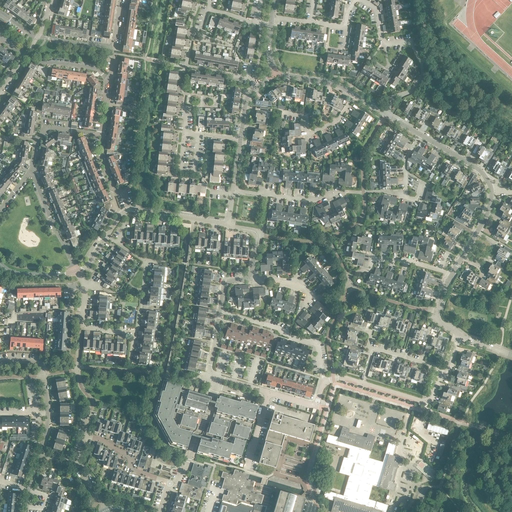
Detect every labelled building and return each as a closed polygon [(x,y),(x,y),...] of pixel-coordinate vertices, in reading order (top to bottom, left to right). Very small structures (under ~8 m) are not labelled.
[(6,9),(12,2),(8,0),(5,0),(1,6),(6,9)] [(181,10),(187,11),(189,12),(191,1),(187,0),(182,0),(181,9),(181,10)] [(239,12),(241,2),(233,0),(232,0),(231,11),(239,12)] [(17,6),(12,2),(6,9),(10,12),(10,11),(12,12),(17,6)] [(68,11),(69,5),(60,2),(59,6),(60,6),(60,9),(68,11)] [(286,2),(284,13),(293,14),(294,4),(286,2)] [(17,6),(12,12),(13,13),(13,14),(16,16),(21,9),(17,6)] [(21,9),(16,16),(19,19),(20,18),(22,19),(26,13),(21,9)] [(66,17),(68,11),(60,9),(58,14),(66,17)] [(26,13),(22,19),(23,20),(23,21),(26,24),(31,16),(26,13)] [(31,16),(26,24),(31,27),(36,20),(31,16)] [(212,17),(208,26),(214,28),(214,27),(217,28),(220,20),(212,17)] [(220,20),(217,28),(222,30),(226,19),(223,18),(222,21),(220,20)] [(230,23),(227,32),(232,33),(236,23),(233,22),(233,24),(230,23)] [(236,23),(232,33),(237,35),(240,27),(237,26),(238,23),(236,23)] [(184,27),(178,26),(176,37),(185,38),(186,27),(184,27)] [(290,38),(296,39),(297,28),(295,27),(294,30),(291,30),(290,36),(287,35),(286,42),(289,43),(290,38)] [(322,43),(322,47),(325,48),(326,41),(323,41),(324,35),(321,34),(321,31),(319,31),(317,42),(322,43)] [(247,35),(246,41),(255,42),(256,37),(252,36),(253,34),(250,33),(250,36),(247,35)] [(174,48),(181,48),(180,49),(183,49),(185,38),(176,37),(174,47),(174,48)] [(131,48),(134,48),(138,49),(138,46),(134,46),(135,42),(132,42),(123,40),(123,44),(124,44),(123,46),(131,48)] [(180,49),(181,48),(174,48),(174,47),(172,47),(170,58),(179,59),(180,49)] [(9,55),(7,53),(1,62),(5,65),(8,62),(10,64),(16,56),(13,54),(14,53),(11,51),(9,55)] [(244,57),(246,58),(246,60),(249,60),(249,58),(252,59),(253,53),(245,52),(244,57)] [(349,57),(349,60),(351,61),(358,62),(359,53),(353,52),(352,53),(350,53),(349,57)] [(402,61),(409,65),(412,61),(405,56),(402,61)] [(128,66),(129,59),(121,58),(120,63),(119,63),(118,68),(129,70),(130,66),(128,66)] [(241,60),(233,59),(231,70),(233,70),(234,68),(237,68),(238,62),(240,63),(241,60)] [(401,67),(401,66),(406,70),(407,70),(409,65),(402,61),(399,66),(401,67)] [(28,68),(35,72),(38,67),(31,63),(28,68)] [(396,64),(395,66),(397,68),(398,68),(399,69),(398,71),(405,76),(408,71),(407,70),(406,70),(401,66),(401,67),(399,66),(399,65),(396,64)] [(366,75),(371,68),(366,65),(362,72),(366,75)] [(24,73),(32,78),(35,72),(28,68),(27,70),(26,69),(24,73)] [(128,80),(129,70),(118,68),(117,74),(119,74),(118,79),(128,80)] [(376,71),(371,68),(366,75),(371,78),(376,71)] [(50,80),(51,77),(57,78),(58,69),(56,69),(56,70),(52,70),(52,71),(49,71),(48,77),(48,80),(50,80)] [(382,75),(380,73),(376,81),(380,84),(388,71),(385,70),(382,75)] [(169,71),(168,82),(177,84),(178,73),(169,71)] [(380,73),(376,71),(371,78),(376,81),(380,73)] [(388,82),(389,79),(387,78),(391,73),(388,71),(380,84),(385,87),(388,82)] [(398,71),(395,76),(400,79),(402,80),(404,82),(407,77),(405,76),(398,71)] [(85,79),(86,79),(87,79),(90,83),(96,79),(91,73),(86,72),(86,75),(85,79)] [(22,79),(29,83),(32,78),(24,73),(22,76),(23,77),(22,79)] [(389,79),(388,82),(390,83),(396,87),(400,79),(395,76),(394,77),(392,75),(389,79)] [(221,76),(218,76),(217,87),(225,88),(225,86),(223,85),(224,79),(221,79),(221,76)] [(21,80),(20,80),(18,83),(26,88),(29,83),(22,79),(21,80)] [(93,89),(97,89),(97,90),(100,90),(100,85),(96,79),(90,83),(93,87),(93,89)] [(175,94),(177,84),(168,82),(166,93),(169,94),(169,93),(175,94)] [(16,87),(17,87),(16,89),(23,93),(26,88),(18,83),(16,87)] [(272,92),(277,98),(276,98),(277,100),(282,96),(281,94),(282,93),(286,94),(287,91),(287,86),(284,86),(284,88),(280,88),(278,90),(276,87),(274,89),(274,90),(272,92)] [(241,91),(237,90),(238,88),(235,87),(235,90),(232,89),(231,95),(240,96),(241,91)] [(287,91),(286,94),(285,99),(289,99),(289,97),(294,98),(295,98),(296,90),(297,89),(293,89),(293,87),(290,87),(290,92),(287,91)] [(13,94),(20,98),(23,93),(16,89),(13,94)] [(296,90),(295,98),(294,98),(294,99),(300,100),(300,102),(303,103),(305,95),(301,95),(302,90),(299,89),(299,91),(296,90)] [(309,99),(315,100),(316,92),(317,92),(317,91),(313,91),(314,89),(310,89),(310,94),(307,93),(306,101),(309,101),(309,99)] [(277,98),(272,92),(271,91),(269,93),(268,92),(265,94),(267,96),(264,98),(264,101),(262,101),(261,104),(269,105),(269,101),(270,100),(271,102),(276,98),(277,98)] [(316,92),(315,100),(314,101),(321,102),(320,104),(324,105),(325,97),(322,97),(322,92),(319,91),(319,93),(317,92),(316,92)] [(175,94),(169,93),(169,94),(167,104),(176,105),(178,94),(175,94)] [(327,105),(332,107),(333,105),(334,105),(337,99),(337,98),(334,96),(335,95),(332,94),(330,98),(329,98),(325,97),(324,105),(327,105)] [(114,95),(114,97),(115,98),(115,101),(116,101),(116,105),(122,105),(123,97),(114,95)] [(18,102),(11,97),(8,102),(14,107),(18,102)] [(333,105),(332,107),(332,108),(341,112),(345,106),(343,105),(341,104),(343,100),(340,99),(339,100),(337,99),(334,105),(333,105)] [(6,104),(6,103),(3,106),(11,112),(14,107),(8,102),(6,104)] [(412,111),(416,104),(414,103),(412,105),(407,102),(403,110),(405,111),(404,112),(407,114),(410,110),(412,111)] [(416,104),(412,111),(415,113),(412,117),(416,119),(416,118),(419,119),(419,118),(423,112),(422,111),(418,109),(419,106),(420,104),(418,103),(417,105),(416,104)] [(166,115),(172,116),(174,116),(176,105),(167,104),(166,114),(166,115)] [(429,119),(433,113),(436,107),(433,105),(430,111),(425,108),(422,111),(423,112),(419,118),(421,119),(421,120),(424,122),(426,118),(429,119)] [(1,110),(2,110),(0,112),(7,117),(11,112),(3,106),(1,110)] [(232,112),(231,114),(234,114),(234,112),(238,112),(238,107),(230,106),(229,111),(232,112)] [(119,117),(120,111),(121,111),(122,108),(116,107),(115,110),(112,110),(112,114),(111,113),(110,116),(119,117)] [(436,107),(433,113),(429,119),(432,121),(429,125),(432,127),(433,126),(434,127),(435,127),(439,121),(441,117),(436,114),(439,108),(436,107)] [(38,119),(38,116),(37,116),(37,113),(34,112),(35,109),(31,109),(31,112),(30,111),(29,117),(38,119)] [(264,118),(265,118),(266,119),(267,113),(272,113),(273,110),(268,109),(267,110),(260,109),(260,112),(255,111),(254,114),(256,114),(255,118),(256,118),(264,119),(264,118)] [(354,110),(352,113),(367,122),(370,117),(362,111),(360,114),(354,110)] [(366,124),(367,122),(352,113),(351,115),(357,119),(355,122),(362,126),(364,122),(366,124)] [(163,114),(162,120),(167,121),(166,123),(170,124),(171,121),(172,116),(166,115),(166,114),(163,114)] [(198,127),(207,127),(207,118),(204,118),(204,117),(199,117),(198,127)] [(264,125),(265,118),(264,118),(264,119),(256,118),(256,120),(255,120),(254,123),(259,124),(259,127),(266,128),(266,125),(264,125)] [(231,119),(223,119),(223,131),(225,131),(225,128),(228,128),(229,122),(231,122),(231,119)] [(359,129),(362,126),(355,122),(353,124),(347,120),(346,123),(360,132),(362,130),(359,129)] [(439,121),(435,127),(434,127),(434,128),(436,130),(436,131),(439,133),(441,128),(444,130),(448,123),(445,121),(443,124),(439,121)] [(359,134),(360,132),(346,123),(344,125),(350,129),(349,132),(355,136),(357,133),(359,134)] [(448,123),(444,130),(447,131),(444,136),(447,138),(448,136),(450,138),(451,137),(450,137),(454,130),(454,129),(455,127),(450,125),(448,123)] [(284,137),(290,137),(294,136),(294,134),(294,131),(294,127),(293,124),(292,124),(292,131),(284,131),(284,137)] [(454,130),(450,137),(451,137),(453,138),(452,139),(455,141),(458,136),(460,138),(464,131),(461,129),(456,126),(455,127),(454,129),(454,130)] [(254,136),(261,137),(262,137),(263,131),(265,131),(266,128),(259,127),(258,130),(253,129),(253,132),(254,133),(254,135),(254,136)] [(24,134),(24,137),(32,138),(32,135),(34,135),(34,132),(36,132),(36,130),(24,128),(23,134),(24,134)] [(340,128),(337,130),(345,146),(347,145),(346,142),(349,141),(346,134),(343,135),(340,128)] [(465,135),(468,130),(466,129),(464,131),(460,138),(463,139),(460,144),(463,146),(464,145),(467,146),(467,145),(470,138),(465,135)] [(338,137),(335,139),(338,146),(342,144),(343,146),(345,146),(337,130),(335,131),(338,137)] [(169,131),(169,132),(163,131),(162,142),(171,143),(172,132),(169,131)] [(71,146),(72,137),(69,137),(70,135),(66,135),(66,133),(64,133),(62,145),(71,146)] [(389,137),(404,146),(406,144),(400,140),(401,137),(395,133),(393,136),(390,135),(389,137)] [(329,134),(326,135),(334,151),(336,150),(335,148),(338,146),(335,139),(332,140),(329,134)] [(58,135),(53,135),(47,139),(51,145),(55,142),(57,142),(57,141),(58,135)] [(262,146),(262,143),(260,142),(261,137),(254,136),(254,135),(253,135),(252,138),(251,138),(250,141),(255,142),(255,145),(262,146)] [(331,149),(332,152),(334,151),(326,135),(324,136),(327,143),(324,144),(327,151),(331,149)] [(84,137),(76,140),(79,145),(87,142),(86,140),(85,140),(84,137)] [(388,139),(390,140),(388,144),(395,148),(397,145),(403,148),(404,146),(389,137),(388,139)] [(470,138),(467,145),(469,146),(468,147),(471,149),(474,144),(477,146),(479,142),(481,139),(478,138),(476,140),(471,137),(470,138)] [(40,149),(42,149),(47,150),(47,149),(47,148),(51,145),(47,139),(41,144),(40,149)] [(324,154),(328,153),(327,151),(324,144),(321,145),(318,139),(315,140),(323,156),(325,155),(324,154)] [(296,152),(296,156),(299,156),(299,155),(306,154),(305,140),(298,140),(298,146),(295,146),(296,152)] [(313,149),(317,158),(321,156),(321,157),(323,156),(315,140),(313,141),(316,148),(313,149)] [(18,148),(17,151),(20,152),(28,153),(29,147),(27,147),(28,142),(20,141),(19,148),(18,148)] [(215,153),(215,152),(221,153),(222,142),(213,141),(212,152),(215,153)] [(87,142),(79,145),(81,151),(88,148),(87,145),(88,144),(87,142)] [(161,153),(167,153),(167,154),(170,154),(171,143),(162,142),(161,153)] [(388,144),(386,142),(383,148),(398,156),(400,154),(393,150),(395,148),(388,144)] [(477,146),(475,148),(478,150),(475,154),(480,157),(481,156),(484,151),(486,149),(480,146),(482,143),(479,142),(477,146)] [(105,147),(105,150),(107,150),(107,154),(114,153),(117,153),(117,151),(114,151),(115,145),(107,144),(107,147),(105,147)] [(265,147),(262,146),(255,145),(254,148),(249,147),(249,150),(250,150),(250,154),(259,155),(259,149),(262,149),(265,149),(265,147)] [(410,156),(408,160),(414,164),(423,149),(421,147),(417,154),(414,152),(412,156),(410,156)] [(78,158),(83,156),(91,153),(90,151),(89,151),(88,148),(81,151),(78,152),(79,155),(78,156),(78,158)] [(383,148),(380,153),(389,158),(391,155),(397,159),(398,156),(383,148)] [(423,149),(414,164),(416,165),(417,163),(421,165),(425,158),(422,156),(426,150),(423,149)] [(479,159),(480,159),(479,160),(484,163),(487,158),(490,160),(493,153),(491,152),(490,152),(486,149),(484,151),(481,156),(480,157),(479,159)] [(26,158),(27,159),(28,153),(20,152),(20,155),(18,155),(17,161),(25,164),(26,158)] [(167,154),(167,153),(161,153),(159,152),(158,163),(166,164),(167,154)] [(221,153),(215,152),(215,153),(214,163),(223,164),(224,153),(221,153)] [(91,153),(83,156),(78,158),(79,159),(84,158),(85,161),(91,159),(92,159),(91,155),(92,155),(91,153)] [(118,160),(116,155),(117,155),(117,153),(114,153),(107,154),(108,158),(106,159),(109,164),(118,160)] [(425,158),(421,165),(424,167),(423,169),(425,170),(434,155),(431,154),(428,160),(425,158)] [(434,155),(425,170),(427,171),(428,169),(431,171),(435,164),(433,163),(436,156),(434,155)] [(496,161),(497,159),(494,157),(490,163),(493,165),(490,169),(493,171),(494,170),(496,171),(500,165),(500,166),(501,164),(496,161)] [(81,169),(86,167),(93,164),(91,159),(85,161),(81,163),(82,166),(81,167),(81,169)] [(40,166),(41,166),(40,172),(48,171),(49,165),(48,165),(48,162),(40,160),(40,166)] [(122,165),(121,163),(120,164),(118,160),(109,164),(111,169),(122,165)] [(17,161),(14,166),(12,165),(10,168),(12,170),(18,174),(22,170),(21,169),(25,164),(17,161)] [(380,170),(397,169),(397,166),(390,167),(390,164),(386,164),(386,162),(382,161),(382,164),(381,164),(381,170),(380,170)] [(156,174),(159,174),(165,175),(166,164),(158,163),(156,174)] [(213,174),(219,175),(221,175),(223,164),(214,163),(213,174)] [(323,174),(322,175),(325,175),(328,175),(331,176),(334,176),(335,172),(335,166),(335,163),(333,163),(333,165),(330,165),(329,174),(323,174)] [(85,174),(88,173),(95,170),(93,164),(86,167),(81,169),(82,171),(84,170),(85,174)] [(123,171),(121,167),(124,166),(124,164),(122,165),(111,169),(113,175),(123,171)] [(446,164),(442,172),(441,173),(446,177),(445,179),(447,180),(449,178),(453,172),(450,170),(453,166),(450,164),(449,166),(446,164)] [(495,173),(494,174),(500,177),(502,173),(505,175),(506,173),(508,168),(506,166),(506,167),(501,164),(500,166),(500,165),(496,171),(495,173)] [(268,172),(267,177),(270,177),(273,178),(276,178),(279,179),(279,178),(279,177),(279,176),(273,173),(274,167),(269,166),(268,172)] [(453,178),(457,181),(458,181),(462,174),(462,175),(463,174),(460,172),(460,171),(458,169),(455,167),(453,172),(449,178),(452,180),(453,178)] [(6,169),(5,171),(12,176),(16,179),(17,178),(16,177),(18,174),(12,170),(10,168),(8,170),(6,169)] [(87,179),(90,178),(97,175),(95,170),(88,173),(85,174),(87,179)] [(14,180),(14,181),(16,179),(5,171),(4,172),(8,175),(5,178),(11,183),(14,180)] [(42,178),(41,178),(43,184),(50,181),(49,178),(50,177),(48,171),(40,172),(42,178)] [(123,171),(113,175),(115,180),(128,175),(129,174),(129,172),(124,174),(123,171)] [(219,183),(220,177),(219,177),(219,175),(213,174),(210,173),(209,182),(219,183)] [(124,183),(126,179),(129,177),(129,174),(128,175),(115,180),(117,185),(124,183)] [(262,179),(256,178),(257,175),(251,174),(249,174),(248,184),(261,186),(262,179)] [(458,181),(457,181),(457,182),(462,185),(461,187),(464,189),(468,182),(465,181),(468,176),(465,175),(464,176),(462,175),(462,174),(458,181)] [(90,184),(92,183),(99,180),(97,175),(90,178),(87,179),(90,184)] [(0,181),(9,188),(10,187),(9,186),(11,183),(5,178),(3,176),(1,179),(0,178),(0,181)] [(345,177),(344,179),(338,179),(338,186),(351,187),(352,177),(350,177),(345,177)] [(475,180),(473,178),(469,184),(472,186),(472,187),(470,188),(473,193),(478,191),(481,189),(479,187),(481,186),(479,183),(477,184),(475,181),(475,180)] [(99,180),(92,183),(90,184),(91,188),(89,188),(90,190),(101,186),(99,180)] [(9,188),(0,181),(0,188),(4,192),(6,189),(7,190),(9,188)] [(45,189),(47,188),(48,193),(55,190),(53,183),(52,184),(50,181),(43,184),(45,189)] [(380,182),(381,190),(388,190),(388,188),(391,188),(391,185),(398,184),(398,181),(380,182)] [(176,184),(173,184),(165,183),(164,192),(175,193),(176,184)] [(187,185),(179,185),(176,184),(175,193),(186,194),(187,185)] [(197,192),(200,193),(200,194),(206,194),(206,185),(198,184),(197,186),(198,186),(197,192)] [(197,186),(190,186),(187,185),(186,194),(197,195),(197,192),(198,186),(197,186)] [(95,194),(104,191),(103,191),(101,186),(90,190),(90,192),(92,191),(93,195),(95,194)] [(49,198),(57,195),(59,195),(58,194),(59,192),(58,189),(55,190),(48,193),(49,196),(48,196),(49,198)] [(108,195),(107,193),(106,193),(105,190),(103,191),(104,191),(95,194),(97,199),(108,195)] [(432,196),(431,199),(430,202),(435,203),(440,205),(440,204),(442,199),(433,197),(435,191),(433,190),(432,193),(432,196)] [(471,198),(471,202),(470,202),(469,202),(469,203),(468,204),(471,204),(471,205),(476,205),(479,205),(479,202),(481,202),(481,199),(478,198),(478,194),(479,194),(478,191),(473,193),(469,195),(470,197),(472,196),(473,197),(473,199),(471,198)] [(50,200),(51,200),(52,203),(60,200),(57,195),(49,198),(50,200)] [(108,198),(109,197),(108,195),(100,199),(102,204),(103,203),(104,206),(111,206),(108,198)] [(381,205),(383,205),(389,207),(389,204),(390,201),(392,201),(393,202),(394,198),(384,195),(381,205)] [(60,200),(52,203),(54,206),(52,207),(53,209),(62,206),(63,205),(62,204),(63,203),(62,199),(60,200)] [(330,208),(329,206),(327,202),(315,208),(319,216),(321,216),(321,215),(326,213),(325,210),(330,208)] [(338,207),(335,208),(337,212),(340,218),(345,215),(342,209),(345,208),(344,206),(347,204),(346,203),(343,204),(340,206),(338,207)] [(382,209),(381,214),(378,213),(377,217),(385,219),(387,211),(388,211),(389,207),(383,205),(381,205),(380,204),(379,208),(382,209)] [(465,204),(460,212),(463,213),(464,214),(464,213),(471,217),(472,218),(475,213),(472,211),(475,208),(476,208),(476,205),(471,205),(471,204),(468,204),(465,204)] [(511,206),(508,204),(506,206),(502,204),(501,207),(502,207),(500,210),(503,212),(504,213),(504,212),(508,214),(511,209),(511,206)] [(279,205),(276,205),(275,212),(272,211),(271,214),(269,214),(268,221),(276,222),(279,205)] [(54,211),(55,211),(57,214),(64,211),(62,206),(53,209),(54,211)] [(283,221),(287,221),(286,224),(288,224),(291,207),(288,206),(287,214),(284,213),(283,221)] [(423,207),(419,206),(416,216),(426,219),(426,217),(428,212),(425,211),(422,210),(422,209),(423,207)] [(103,208),(102,207),(99,212),(107,217),(108,214),(107,214),(108,211),(103,208)] [(296,215),(295,223),(294,225),(300,226),(303,209),(300,208),(299,215),(296,215)] [(398,209),(397,213),(396,219),(401,221),(404,221),(406,213),(410,214),(410,212),(407,212),(404,211),(401,210),(398,209)] [(99,212),(97,212),(95,210),(94,212),(96,213),(94,216),(96,217),(103,221),(105,218),(106,218),(107,217),(99,212)] [(58,217),(57,217),(57,219),(66,216),(64,211),(57,214),(58,217)] [(337,212),(332,215),(336,222),(341,220),(340,218),(339,217),(337,212)] [(432,213),(428,212),(426,217),(436,220),(438,215),(432,213)] [(504,213),(503,212),(500,217),(504,219),(503,222),(505,223),(511,227),(511,216),(508,214),(504,212),(504,213)] [(319,216),(317,218),(318,220),(322,218),(325,225),(325,226),(324,226),(324,227),(325,227),(326,227),(327,226),(328,226),(329,226),(331,225),(330,222),(328,217),(326,213),(321,215),(321,216),(319,216)] [(464,214),(461,219),(458,217),(457,217),(455,219),(464,224),(465,222),(469,224),(471,221),(470,221),(472,218),(471,217),(464,213),(464,214)] [(332,215),(328,217),(330,222),(331,224),(336,222),(332,215)] [(68,221),(66,216),(57,219),(58,222),(59,221),(61,225),(62,224),(68,222),(68,221)] [(103,221),(96,217),(94,216),(92,219),(90,218),(89,220),(92,222),(93,222),(101,227),(102,224),(101,224),(103,221)] [(71,226),(69,221),(68,221),(68,222),(62,224),(63,227),(62,228),(63,230),(71,226)] [(455,225),(452,229),(451,230),(458,234),(459,235),(461,232),(462,232),(463,230),(459,227),(461,225),(454,221),(453,224),(455,225)] [(91,227),(90,228),(93,230),(93,229),(97,231),(99,228),(100,228),(101,227),(93,222),(91,227)] [(503,226),(499,223),(497,226),(499,226),(497,229),(499,231),(499,230),(505,233),(507,235),(510,229),(511,228),(511,227),(505,223),(503,226)] [(65,231),(66,235),(75,231),(74,227),(76,227),(75,225),(72,226),(71,226),(63,230),(64,232),(65,231)] [(443,232),(442,235),(446,237),(450,240),(451,240),(452,237),(456,240),(458,237),(457,236),(458,234),(451,230),(452,229),(451,229),(448,234),(443,232)] [(496,232),(495,235),(499,237),(497,240),(504,244),(505,241),(504,240),(507,235),(505,233),(499,230),(499,231),(497,233),(496,232)] [(78,236),(76,231),(75,231),(66,235),(67,238),(66,238),(67,240),(70,239),(75,237),(78,236)] [(351,234),(350,241),(351,242),(357,243),(361,244),(362,238),(356,237),(357,235),(351,234)] [(362,236),(362,238),(361,244),(364,244),(367,245),(366,246),(366,248),(370,249),(372,238),(362,236)] [(408,245),(405,244),(404,246),(407,247),(410,247),(413,248),(416,249),(417,244),(418,238),(413,237),(412,241),(409,240),(408,245)] [(450,240),(446,237),(444,240),(446,241),(443,246),(451,251),(452,248),(453,249),(455,246),(451,243),(452,241),(451,240),(450,240)] [(112,247),(110,250),(117,254),(126,260),(129,255),(121,249),(119,252),(112,247)] [(498,250),(499,250),(497,253),(498,254),(499,253),(505,257),(508,252),(510,253),(511,250),(505,247),(503,249),(499,247),(498,250)] [(423,256),(421,255),(421,259),(431,262),(433,252),(432,252),(426,251),(425,253),(425,256),(423,256)] [(349,252),(348,257),(357,259),(355,265),(357,266),(357,263),(358,260),(358,257),(359,254),(355,253),(349,252)] [(116,257),(111,253),(109,256),(123,265),(126,260),(117,254),(116,257)] [(499,253),(498,254),(497,256),(496,255),(494,258),(498,260),(497,263),(503,267),(505,264),(503,263),(506,258),(505,257),(499,253)] [(123,265),(109,256),(107,255),(106,254),(105,257),(112,262),(110,264),(112,265),(119,270),(123,265)] [(266,264),(260,264),(260,266),(263,266),(266,266),(269,265),(272,265),(272,260),(272,254),(266,255),(266,264)] [(306,264),(300,269),(302,271),(315,259),(314,258),(312,259),(309,256),(303,262),(306,264)] [(317,261),(315,259),(302,271),(304,273),(309,268),(312,271),(317,266),(315,263),(317,261)] [(118,276),(121,271),(119,270),(112,265),(110,267),(103,263),(101,265),(104,267),(118,276)] [(496,274),(497,273),(500,268),(502,270),(505,271),(506,269),(503,267),(497,263),(495,266),(491,263),(489,266),(491,267),(489,269),(490,270),(496,274)] [(283,270),(281,270),(279,270),(279,274),(290,274),(290,264),(288,264),(282,264),(282,267),(283,270)] [(153,269),(149,269),(148,272),(154,273),(154,276),(164,277),(165,268),(153,266),(153,269)] [(317,266),(312,271),(314,273),(308,278),(310,280),(323,268),(322,267),(320,269),(317,266)] [(107,273),(106,275),(107,276),(114,281),(118,276),(104,267),(102,270),(107,273)] [(323,268),(310,280),(312,282),(317,277),(319,280),(327,273),(325,270),(323,268)] [(370,278),(368,277),(366,284),(374,286),(379,269),(376,268),(374,275),(371,274),(370,278)] [(379,269),(374,286),(376,286),(377,284),(380,285),(383,278),(379,277),(382,270),(379,269)] [(211,271),(201,270),(200,276),(216,278),(219,278),(220,275),(211,274),(211,271)] [(470,270),(467,274),(463,272),(460,278),(462,280),(464,278),(469,282),(473,275),(474,276),(475,274),(472,273),(472,272),(470,270)] [(496,274),(490,270),(489,272),(488,272),(486,274),(490,277),(489,279),(494,283),(498,285),(499,282),(497,280),(500,276),(498,274),(497,273),(496,274)] [(383,289),(385,289),(390,273),(388,272),(386,279),(383,278),(380,285),(384,286),(383,289)] [(419,275),(419,277),(435,282),(436,279),(429,277),(430,274),(423,272),(422,276),(419,275)] [(327,273),(319,280),(322,282),(316,287),(318,289),(331,278),(330,276),(327,273)] [(391,280),(393,273),(390,273),(385,289),(387,290),(388,287),(392,289),(394,281),(391,280)] [(112,287),(116,282),(114,281),(107,276),(106,279),(98,274),(96,277),(105,282),(112,287)] [(397,282),(394,281),(392,289),(396,290),(395,292),(397,293),(402,276),(399,275),(397,282)] [(473,275),(469,282),(469,283),(474,286),(473,288),(476,289),(479,284),(480,283),(479,283),(477,281),(479,277),(477,276),(476,277),(474,276),(473,275)] [(402,276),(397,293),(399,293),(400,291),(406,293),(408,285),(403,284),(405,277),(402,276)] [(420,280),(419,284),(427,286),(428,283),(435,285),(435,282),(419,277),(418,279),(420,280)] [(331,278),(318,289),(320,291),(325,286),(328,289),(331,286),(332,287),(336,283),(333,279),(331,278)] [(482,279),(479,283),(480,283),(479,284),(487,289),(490,284),(492,285),(494,283),(489,279),(488,279),(486,281),(482,279)] [(199,282),(198,288),(202,288),(218,290),(218,287),(209,286),(210,284),(210,283),(199,282)] [(427,286),(419,284),(418,287),(416,287),(415,289),(432,294),(433,291),(426,289),(427,286)] [(244,290),(245,290),(245,286),(235,286),(235,296),(237,296),(243,296),(243,293),(242,290),(244,290)] [(432,294),(415,289),(415,291),(417,291),(416,295),(416,298),(422,300),(423,297),(423,298),(424,294),(431,296),(432,294)] [(256,293),(253,293),(253,299),(254,305),(259,305),(259,296),(265,296),(265,295),(265,292),(262,292),(259,293),(256,293)] [(275,299),(272,298),(270,305),(274,307),(273,309),(275,310),(280,293),(277,292),(275,299)] [(208,298),(208,295),(201,294),(198,293),(197,299),(217,302),(218,299),(208,298)] [(283,294),(280,293),(275,310),(277,310),(278,308),(282,309),(284,301),(281,301),(283,294)] [(285,312),(287,313),(292,296),(289,295),(287,302),(284,301),(282,309),(285,310),(285,312)] [(287,313),(289,314),(289,311),(293,312),(295,305),(292,304),(294,297),(292,296),(287,313)] [(317,309),(315,312),(313,314),(317,317),(322,321),(326,317),(319,311),(323,306),(321,305),(319,307),(317,309)] [(371,310),(368,309),(366,316),(369,317),(367,322),(371,324),(371,322),(374,323),(375,320),(376,315),(376,314),(370,313),(371,310)] [(143,311),(143,314),(147,314),(148,315),(148,317),(158,319),(159,310),(155,310),(155,312),(153,312),(143,311)] [(394,317),(392,324),(395,325),(394,330),(399,332),(402,323),(402,324),(403,322),(402,322),(403,319),(398,318),(399,313),(396,312),(395,314),(394,317)] [(198,314),(195,313),(194,320),(209,322),(213,323),(213,319),(205,318),(205,315),(198,314)] [(376,315),(375,320),(377,321),(376,326),(379,327),(380,326),(382,327),(385,319),(384,318),(379,317),(380,314),(376,313),(376,314),(376,315)] [(302,314),(295,322),(303,328),(304,327),(308,322),(305,320),(303,319),(304,318),(305,317),(302,314)] [(384,317),(384,318),(385,319),(382,327),(388,329),(389,323),(392,324),(394,317),(392,316),(386,314),(385,317),(384,317)] [(351,323),(350,326),(355,327),(357,328),(358,325),(363,326),(364,323),(363,323),(364,320),(361,319),(362,316),(356,315),(355,317),(353,323),(351,323)] [(322,321),(317,317),(314,321),(321,327),(324,323),(322,321)] [(314,321),(311,325),(316,329),(315,329),(317,331),(321,327),(314,321)] [(308,322),(304,327),(312,333),(315,329),(316,329),(311,325),(308,322)] [(157,325),(142,323),(141,326),(147,326),(146,329),(155,330),(155,331),(157,331),(157,325)] [(226,334),(224,338),(230,340),(233,328),(232,328),(234,324),(231,323),(230,328),(228,328),(227,329),(227,330),(226,333),(226,332),(226,334)] [(408,325),(402,324),(402,323),(399,332),(399,333),(405,335),(406,330),(409,331),(412,323),(408,323),(408,325)] [(233,328),(230,340),(235,342),(238,331),(236,330),(237,325),(235,324),(234,329),(233,328)] [(203,327),(193,325),(192,331),(211,334),(211,331),(203,330),(203,327)] [(350,326),(348,325),(347,328),(349,329),(348,335),(349,335),(349,334),(356,337),(357,334),(358,335),(359,331),(355,330),(355,327),(350,326)] [(240,332),(238,331),(235,342),(240,343),(242,336),(243,331),(244,327),(241,326),(240,332)] [(413,326),(410,334),(413,335),(412,340),(418,342),(419,340),(419,339),(421,332),(420,332),(415,330),(416,327),(413,326)] [(248,334),(246,342),(251,343),(255,332),(254,331),(255,327),(253,327),(252,329),(251,332),(249,331),(248,334)] [(421,332),(419,339),(419,340),(424,342),(426,337),(428,338),(430,333),(431,328),(429,327),(428,327),(427,329),(422,328),(421,330),(420,332),(421,332)] [(243,331),(242,336),(240,343),(245,345),(246,342),(248,334),(246,333),(248,328),(245,328),(244,332),(243,331)] [(255,332),(251,343),(256,345),(260,334),(257,334),(259,328),(256,328),(255,332)] [(259,338),(256,345),(262,346),(265,335),(264,335),(266,330),(263,330),(262,335),(260,334),(259,338)] [(265,335),(262,346),(267,348),(270,349),(272,343),(268,342),(269,338),(270,337),(268,337),(269,332),(267,331),(266,335),(265,335)] [(430,333),(428,338),(428,340),(430,341),(429,346),(433,347),(433,346),(435,347),(437,340),(438,340),(438,339),(432,337),(433,334),(430,333)] [(345,340),(344,343),(351,345),(352,342),(357,344),(359,338),(357,337),(358,337),(356,337),(349,334),(349,335),(347,340),(345,340)] [(277,345),(276,345),(274,353),(279,355),(283,343),(282,343),(283,339),(281,338),(279,343),(278,343),(277,345)] [(283,343),(279,355),(284,356),(287,346),(285,345),(287,340),(284,339),(283,343)] [(437,340),(435,347),(434,348),(437,349),(437,350),(440,351),(442,346),(446,347),(448,340),(445,339),(444,342),(438,340),(437,340)] [(209,344),(190,340),(189,346),(199,348),(200,345),(209,347),(209,344)] [(290,346),(287,346),(284,356),(290,358),(293,346),(292,346),(294,342),(291,341),(290,346)] [(293,346),(290,358),(295,359),(298,349),(296,348),(297,343),(295,342),(294,346),(293,346)] [(300,349),(298,349),(295,359),(300,361),(303,349),(304,345),(301,344),(300,349)] [(303,349),(300,361),(305,362),(308,354),(308,352),(306,351),(308,346),(305,345),(304,349),(303,349)] [(153,348),(137,346),(136,349),(142,350),(141,353),(150,354),(152,354),(153,348)] [(199,351),(199,348),(189,346),(188,352),(203,355),(204,352),(199,351)] [(356,348),(349,346),(347,355),(349,356),(350,357),(358,359),(359,358),(357,358),(358,356),(359,356),(360,353),(356,352),(356,348)] [(467,351),(466,355),(461,354),(461,357),(462,357),(461,360),(462,361),(471,363),(472,363),(474,356),(474,357),(475,353),(467,351)] [(207,356),(203,355),(188,352),(187,358),(190,358),(197,360),(197,357),(206,359),(207,356)] [(358,359),(350,357),(348,363),(346,362),(345,366),(352,368),(353,364),(358,365),(359,362),(358,362),(358,359)] [(148,366),(149,360),(133,358),(133,361),(139,362),(138,365),(148,366)] [(190,358),(187,358),(185,363),(205,368),(206,365),(196,363),(197,360),(190,358)] [(378,363),(374,362),(372,369),(375,370),(376,368),(383,370),(383,369),(385,360),(380,358),(378,363)] [(383,370),(382,372),(388,373),(391,373),(393,366),(390,365),(392,361),(389,360),(388,361),(385,360),(383,369),(383,370)] [(460,363),(459,366),(464,367),(463,370),(470,372),(471,369),(469,369),(471,363),(462,361),(461,363),(460,363)] [(393,366),(391,373),(394,374),(394,375),(399,377),(400,374),(401,374),(403,366),(404,364),(397,362),(396,367),(393,366)] [(205,368),(185,363),(184,370),(194,372),(195,369),(205,371),(205,368)] [(400,374),(399,377),(400,377),(399,378),(405,380),(405,379),(408,380),(410,373),(407,372),(409,367),(406,366),(403,366),(401,374),(400,374)] [(413,373),(410,373),(408,380),(411,381),(412,379),(417,380),(418,380),(420,372),(417,371),(418,370),(414,369),(413,373)] [(458,372),(457,375),(456,378),(458,379),(467,381),(468,382),(470,376),(469,376),(469,375),(470,372),(463,370),(462,373),(458,372)] [(265,372),(263,380),(263,378),(266,379),(266,381),(265,384),(270,386),(273,375),(265,372)] [(418,380),(417,380),(417,381),(424,384),(423,386),(427,387),(429,379),(425,378),(426,374),(423,373),(420,372),(418,380)] [(66,389),(64,378),(56,380),(57,391),(66,389)] [(278,378),(275,387),(280,389),(283,378),(282,379),(278,378)] [(283,378),(280,389),(285,390),(288,379),(283,378)] [(288,379),(285,390),(290,392),(292,382),(293,381),(288,379)] [(467,381),(458,379),(457,381),(456,381),(455,384),(460,385),(459,388),(460,388),(466,390),(467,387),(465,386),(467,381)] [(177,385),(164,381),(154,416),(169,444),(185,449),(190,436),(188,435),(182,434),(183,432),(179,431),(179,433),(174,431),(167,419),(173,401),(174,402),(175,398),(174,397),(177,385)] [(297,384),(292,382),(290,392),(295,393),(298,382),(297,384)] [(298,382),(295,393),(299,395),(303,384),(298,382)] [(307,385),(303,384),(299,395),(304,396),(307,385)] [(316,388),(307,385),(304,396),(310,398),(311,394),(311,393),(314,393),(314,395),(316,388)] [(448,388),(446,393),(452,395),(452,396),(456,397),(456,396),(458,397),(460,391),(460,388),(459,388),(453,386),(452,389),(448,388)] [(66,389),(57,391),(59,402),(68,400),(67,393),(66,389)] [(179,405),(176,404),(175,408),(178,409),(177,412),(182,414),(179,424),(195,429),(198,418),(185,415),(187,410),(204,415),(208,402),(209,400),(183,392),(179,405)] [(452,395),(446,393),(444,392),(443,396),(442,395),(441,398),(445,400),(445,402),(451,404),(451,405),(452,405),(453,402),(451,401),(452,396),(452,395)] [(220,425),(211,422),(208,433),(220,437),(221,432),(227,433),(236,405),(221,400),(221,397),(218,396),(216,402),(216,404),(215,407),(219,408),(218,414),(223,415),(220,425)] [(443,405),(438,404),(437,407),(438,407),(437,410),(446,413),(448,407),(450,407),(451,405),(451,404),(445,402),(443,402),(443,405)] [(69,404),(60,404),(60,415),(69,415),(69,404)] [(196,453),(225,462),(228,453),(241,457),(246,439),(249,440),(254,424),(253,424),(257,409),(241,404),(234,430),(235,430),(234,435),(231,434),(230,436),(228,436),(227,437),(226,438),(224,437),(222,444),(210,441),(210,439),(207,438),(206,440),(201,438),(196,453)] [(273,412),(258,463),(275,468),(285,435),(309,442),(314,425),(313,425),(309,424),(308,424),(282,416),(282,414),(274,411),(273,412)] [(60,426),(68,426),(69,415),(60,415),(60,426)] [(366,417),(363,427),(378,430),(380,421),(366,417)] [(97,422),(93,434),(96,435),(97,433),(100,434),(101,430),(103,424),(102,424),(103,421),(98,419),(97,422)] [(110,421),(107,431),(109,432),(109,434),(112,435),(116,423),(117,421),(111,419),(110,422),(110,421)] [(103,424),(101,430),(104,430),(103,433),(106,434),(107,431),(110,421),(104,420),(103,421),(102,424),(103,424)] [(116,434),(118,435),(119,431),(120,431),(121,426),(121,425),(116,423),(112,435),(115,436),(116,434)] [(447,435),(449,430),(429,424),(427,429),(447,435)] [(350,449),(349,452),(353,454),(351,459),(360,462),(362,456),(369,458),(376,437),(368,435),(367,438),(349,433),(350,429),(343,427),(339,438),(329,435),(326,442),(350,449)] [(67,433),(59,430),(55,441),(64,443),(67,433)] [(125,433),(120,431),(119,431),(118,435),(116,443),(119,444),(120,442),(122,443),(125,433)] [(125,444),(128,444),(128,445),(130,439),(131,435),(125,433),(122,443),(122,445),(125,446),(125,444)] [(128,445),(128,444),(127,449),(130,449),(129,452),(132,453),(133,450),(136,440),(130,439),(128,445)] [(142,442),(136,440),(133,450),(135,451),(135,453),(138,454),(142,442)] [(64,443),(55,441),(52,451),(61,454),(64,443)] [(97,442),(94,454),(99,456),(100,456),(101,450),(102,446),(100,445),(100,443),(97,442)] [(383,462),(369,458),(363,479),(368,480),(367,484),(373,486),(394,492),(397,484),(393,483),(398,465),(402,466),(404,459),(393,456),(397,445),(389,443),(383,462)] [(32,446),(23,444),(21,449),(30,452),(32,446)] [(144,466),(150,448),(144,446),(142,451),(145,451),(144,453),(145,454),(146,455),(146,456),(145,457),(141,456),(138,467),(141,468),(142,466),(144,466)] [(156,449),(150,448),(144,466),(143,469),(147,470),(148,467),(150,468),(150,467),(152,461),(153,459),(156,449)] [(100,456),(99,456),(98,460),(104,462),(106,456),(108,450),(104,449),(104,451),(101,450),(100,456)] [(341,472),(350,475),(347,486),(352,487),(353,484),(351,483),(352,479),(367,484),(368,480),(363,479),(369,458),(362,456),(360,462),(351,459),(353,454),(349,452),(347,460),(345,459),(341,472)] [(104,462),(103,466),(109,467),(111,458),(112,455),(109,454),(108,457),(106,456),(104,462)] [(114,459),(111,458),(109,467),(115,469),(118,457),(115,456),(114,459)] [(153,459),(152,461),(171,467),(173,467),(174,465),(176,466),(177,462),(166,459),(165,462),(162,461),(161,460),(160,459),(161,457),(156,456),(155,460),(153,459)] [(150,467),(169,473),(171,473),(172,470),(170,469),(171,467),(152,461),(150,467)] [(189,480),(187,484),(193,486),(198,467),(196,467),(197,464),(193,463),(190,475),(194,476),(194,477),(194,479),(193,478),(191,479),(191,480),(189,480)] [(199,465),(198,467),(193,486),(199,488),(204,469),(202,469),(203,466),(199,465)] [(204,469),(199,488),(201,488),(202,486),(205,488),(207,483),(205,482),(205,481),(204,479),(203,479),(203,477),(205,476),(208,478),(212,466),(208,465),(207,468),(205,467),(204,469)] [(150,467),(150,468),(148,473),(153,474),(154,472),(155,472),(157,471),(157,470),(159,471),(159,472),(158,476),(170,479),(171,475),(168,475),(169,473),(150,467)] [(13,475),(10,474),(9,476),(17,479),(18,476),(22,477),(23,472),(15,469),(13,475)] [(114,471),(111,481),(117,483),(120,473),(121,471),(117,470),(116,472),(114,471)] [(233,475),(222,472),(221,477),(224,478),(221,488),(228,490),(227,495),(223,494),(222,500),(232,503),(241,472),(234,470),(233,475)] [(122,474),(120,473),(117,483),(123,485),(126,475),(126,473),(123,472),(122,474)] [(244,473),(241,472),(232,503),(236,504),(237,499),(244,501),(244,503),(246,503),(246,502),(251,503),(252,501),(260,504),(263,495),(252,492),(247,490),(250,480),(247,479),(249,474),(244,473)] [(126,475),(123,485),(129,486),(132,477),(132,474),(129,473),(128,476),(126,475)] [(132,477),(129,486),(134,488),(137,478),(138,476),(135,475),(134,477),(132,477)] [(140,479),(137,478),(134,488),(140,490),(143,480),(144,478),(141,477),(140,479)] [(48,487),(51,488),(53,480),(48,478),(44,490),(47,491),(48,487)] [(53,480),(51,488),(50,488),(53,489),(53,491),(55,492),(62,494),(65,487),(58,485),(60,481),(53,479),(53,480)] [(146,481),(143,480),(140,490),(146,491),(149,482),(150,479),(146,479),(146,481)] [(373,486),(367,484),(352,479),(351,483),(353,484),(352,487),(347,486),(343,496),(326,490),(323,498),(334,501),(330,511),(339,511),(342,511),(382,511),(383,511),(386,511),(388,505),(369,499),(373,486)] [(151,482),(149,482),(146,491),(152,493),(155,481),(152,480),(151,482)] [(187,484),(182,483),(181,486),(183,487),(182,489),(201,495),(203,489),(201,488),(199,488),(193,486),(187,484)] [(181,493),(181,495),(186,496),(186,497),(188,497),(199,501),(201,495),(182,489),(180,488),(179,492),(181,493)] [(271,490),(268,501),(279,504),(276,511),(299,511),(303,498),(279,491),(279,493),(271,490)] [(55,492),(54,495),(53,494),(52,497),(56,498),(55,501),(63,504),(65,498),(61,497),(62,494),(55,492)] [(176,496),(173,496),(172,499),(175,500),(184,502),(186,503),(188,497),(186,497),(186,496),(181,495),(176,494),(176,496)] [(172,502),(171,505),(173,506),(183,508),(184,502),(175,500),(174,502),(172,502)] [(63,504),(55,501),(54,504),(50,502),(50,505),(62,509),(64,510),(66,504),(63,504)] [(252,511),(253,509),(254,507),(242,503),(237,506),(222,501),(221,504),(220,504),(218,511),(252,511)]
